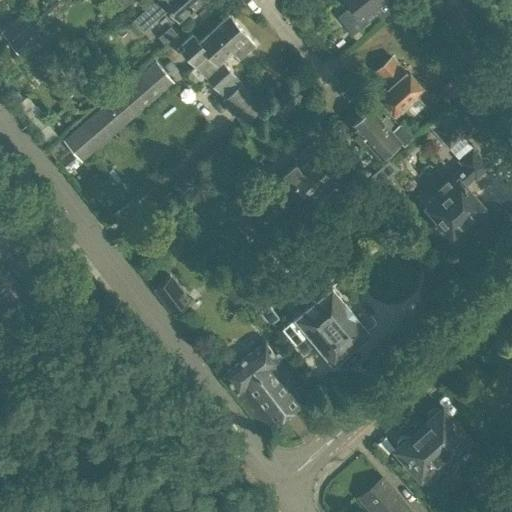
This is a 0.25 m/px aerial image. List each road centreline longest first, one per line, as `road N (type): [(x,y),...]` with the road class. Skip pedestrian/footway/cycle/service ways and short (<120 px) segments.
road 1 (tertiary): [(278,487),(0,120)]
road 2 (tertiary): [(511,280),(278,487)]
road 3 (track): [(108,263),(0,364)]
